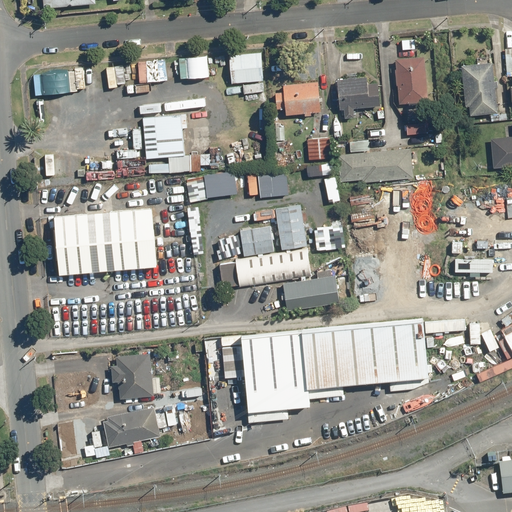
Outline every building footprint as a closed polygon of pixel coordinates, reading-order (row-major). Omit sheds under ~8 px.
[(227,56),(230,85),(261,82),(259,53),(227,56)] [(395,58),(398,104),(427,101),(424,56),(395,58)] [(165,60),(155,62),(158,82),(168,81),(165,60)] [(460,65),(464,106),(468,106),(469,115),(496,112),(491,62),(460,65)] [(147,63),(138,63),(138,84),(148,84),(147,63)] [(123,64),(105,67),(108,88),(126,85),(123,64)] [(77,69),(67,71),(69,92),(80,91),(77,69)] [(336,79),(339,109),(343,109),(344,118),(354,117),(353,108),(379,105),(377,82),(366,84),(366,76),(336,79)] [(285,107),(285,115),(320,111),(317,81),(282,84),(283,91),(275,92),(277,108),(285,107)] [(263,84),(241,86),(242,95),(264,92),(263,84)] [(181,113),(143,117),(147,158),(185,155),(181,113)] [(406,123),(407,134),(427,133),(426,121),(406,123)] [(284,142),(284,123),(275,123),(275,142),(284,142)] [(141,131),(133,131),(134,158),(142,158),(141,131)] [(307,138),(309,159),(331,157),(329,136),(307,138)] [(511,136),(490,138),(492,167),(511,165),(511,136)] [(349,141),(350,151),(369,149),(368,140),(349,141)] [(362,179),(362,182),(413,177),(410,147),(337,154),(340,181),(362,179)] [(315,166),(302,168),(304,180),(317,178),(315,166)] [(231,171),(208,174),(211,197),(234,194),(231,171)] [(287,171),(257,174),(260,197),(290,194),(287,171)] [(255,174),(246,175),(248,197),(257,196),(255,174)] [(208,195),(205,175),(189,177),(192,197),(208,195)] [(36,179),(36,189),(80,186),(79,176),(36,179)] [(348,198),(350,207),(371,203),(369,194),(348,198)] [(300,204),(275,209),(282,249),(307,244),(300,204)] [(202,205),(193,206),(198,246),(206,245),(202,205)] [(151,207),(53,216),(59,273),(157,264),(151,207)] [(253,212),(255,222),(274,219),(272,209),(253,212)] [(349,214),(350,223),(372,221),(371,212),(349,214)] [(270,225),(240,230),(244,255),(274,250),(270,225)] [(403,227),(402,239),(418,240),(419,228),(403,227)] [(462,243),(450,242),(449,254),(462,255),(462,243)] [(216,249),(218,259),(239,254),(237,244),(216,249)] [(236,261),(219,264),(223,287),(239,284),(239,287),(312,276),(307,247),(235,258),(236,261)] [(428,250),(418,249),(417,272),(426,273),(428,250)] [(492,259),(453,258),(453,274),(492,275),(492,259)] [(335,275),(282,283),(286,310),(339,303),(335,275)] [(212,295),(213,307),(228,306),(228,295),(212,295)] [(421,319),(240,336),(248,411),(309,406),(307,388),(427,377),(421,319)] [(504,339),(495,343),(505,362),(511,358),(511,322),(499,330),(504,339)] [(480,323),(469,323),(468,344),(480,344),(480,335),(480,323)] [(489,331),(480,335),(488,353),(497,349),(489,331)] [(119,380),(121,398),(154,395),(151,352),(117,355),(118,363),(112,364),(113,381),(119,380)] [(104,420),(109,445),(161,435),(155,405),(108,414),(109,419),(104,420)] [(511,460),(498,462),(502,494),(511,492),(511,460)]
